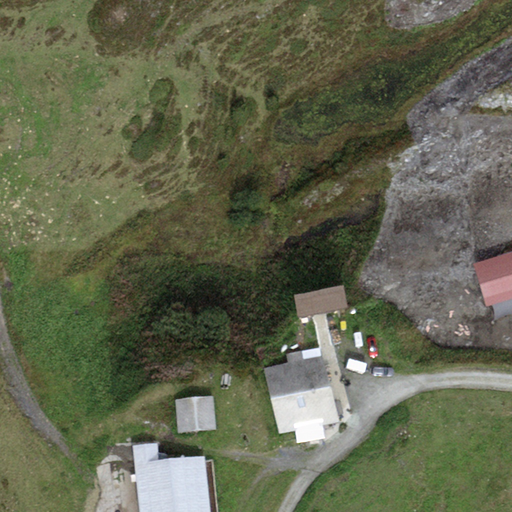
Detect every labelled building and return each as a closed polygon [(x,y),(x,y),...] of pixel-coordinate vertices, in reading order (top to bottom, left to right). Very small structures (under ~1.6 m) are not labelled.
[(511,251),(472,263),(479,284),(511,274),(511,251)] [(511,274),(479,284),(486,307),(511,299),(511,274)] [(321,355),(262,369),(278,436),(337,422),(330,393),(321,355)] [(214,396),(175,398),(177,433),(216,430),(214,396)] [(210,511),(208,485),(204,455),(160,460),(158,443),(132,446),(139,511),(210,511)]
